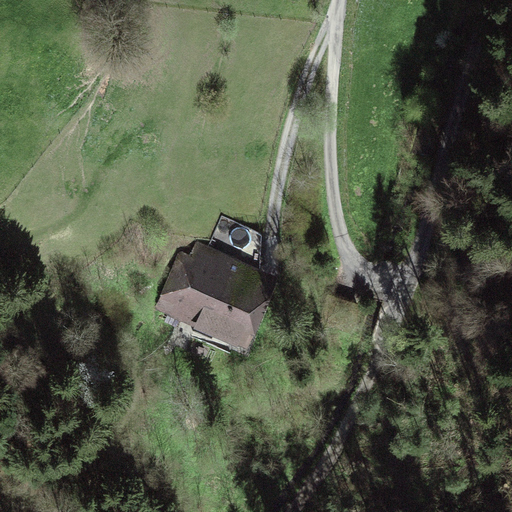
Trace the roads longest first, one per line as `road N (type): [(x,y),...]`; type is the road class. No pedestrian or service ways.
road 1 (track): [(404,284),(370,272),(341,233),(342,0)]
road 2 (track): [(404,284),(496,46),(503,0)]
road 3 (track): [(305,511),(404,284)]
road 4 (track): [(266,219),(314,52),(338,28)]
